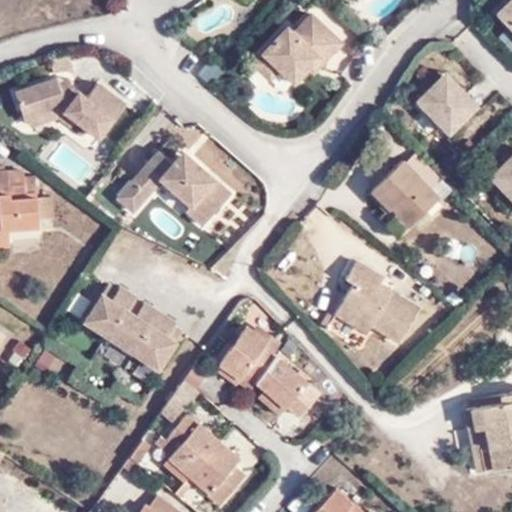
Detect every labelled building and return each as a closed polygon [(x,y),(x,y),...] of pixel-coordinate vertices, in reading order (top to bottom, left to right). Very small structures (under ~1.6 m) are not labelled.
[(310,81),(325,65),(335,56),(340,60),(359,40),(327,11),(308,31),(301,26),(274,58),(290,74),(296,67),(310,81)] [(335,56),(325,65),(330,71),(340,60),(335,56)] [(227,66),(221,67),(213,78),(225,88),(236,74),(227,66)] [(455,131),(484,102),(452,69),(423,97),(455,131)] [(45,97),(70,79),(66,76),(42,92),(45,97)] [(99,102),(70,79),(45,97),(42,92),(23,99),(33,128),(37,126),(69,112),(85,125),(109,141),(122,125),(126,128),(140,107),(109,87),(99,102)] [(80,132),(85,125),(69,112),(37,126),(41,134),(70,124),(80,132)] [(198,202),(214,216),(238,189),(199,155),(193,161),(183,152),(178,157),(165,146),(137,177),(152,190),(166,174),(198,202)] [(193,161),(199,155),(188,146),(183,152),(193,161)] [(399,203),(416,222),(446,194),(441,187),(448,180),(424,152),(415,161),(412,157),(380,188),(396,206),(399,203)] [(511,193),(511,153),(492,173),(511,193)] [(0,229),(13,228),(43,225),(42,219),(39,197),(36,175),(23,175),(23,167),(0,169),(0,229)] [(137,208),(152,190),(137,177),(122,195),(137,208)] [(39,197),(42,219),(56,218),(55,196),(39,197)] [(210,221),(214,216),(198,202),(193,207),(210,221)] [(402,236),(416,222),(399,203),(396,206),(384,217),(402,236)] [(0,248),(14,247),(13,228),(0,229),(0,248)] [(422,310),(394,290),(384,283),(390,276),(364,256),(350,274),(359,282),(339,311),(367,335),(376,323),(400,341),(422,310)] [(384,283),(394,290),(399,284),(390,276),(384,283)] [(161,366),(186,330),(176,321),(178,318),(146,296),(142,302),(136,296),(138,293),(121,280),(117,286),(109,281),(86,316),(161,366)] [(262,372),(275,353),(262,342),(271,332),(256,321),(252,327),(244,322),(219,357),(240,372),(248,361),(262,372)] [(275,353),(284,342),(271,332),(262,342),(275,353)] [(318,388),(275,353),(262,372),(258,378),(301,409),(318,388)] [(207,375),(193,362),(184,376),(198,388),(207,375)] [(198,388),(184,376),(171,394),(181,403),(183,401),(185,402),(198,388)] [(511,394),(511,383),(503,386),(505,395),(511,394)] [(495,438),(498,458),(511,455),(511,394),(505,395),(470,402),(478,441),(495,438)] [(167,452),(190,473),(219,437),(183,408),(162,435),(172,445),(167,452)] [(142,436),(129,455),(137,462),(150,444),(142,436)] [(219,437),(190,473),(219,500),(245,470),(231,457),(236,451),(219,437)] [(482,461),(498,458),(495,438),(478,441),(482,461)] [(372,511),(371,511),(369,511),(365,511),(335,486),(313,511),(372,511)] [(151,507),(157,511),(180,511),(159,496),(151,507)]
